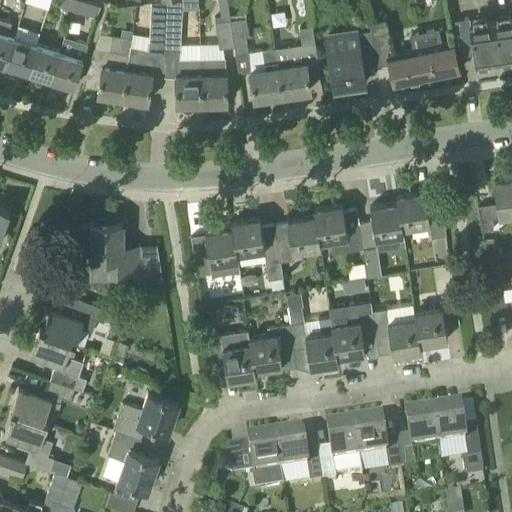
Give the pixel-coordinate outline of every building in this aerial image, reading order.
[(62,0),(61,5),(72,9),(74,0),(62,0)] [(82,0),(74,0),(72,9),(96,17),(100,6),(82,0)] [(149,48),(166,49),(168,0),(160,0),(151,2),(149,48)] [(168,0),(166,49),(180,49),(182,0),(168,0)] [(215,16),(218,47),(234,45),(230,19),(227,0),(218,0),(221,16),(215,16)] [(0,63),(4,65),(14,35),(7,33),(11,21),(0,17),(0,63)] [(245,17),(230,19),(234,45),(239,72),(250,70),(255,98),(280,95),(278,78),(280,77),(275,47),(248,52),(245,36),(248,35),(245,17)] [(460,55),(474,53),(469,24),(470,24),(469,17),(455,19),(460,55)] [(511,17),(494,20),(501,61),(511,59),(511,17)] [(469,24),(474,53),(476,65),(501,61),(494,20),(470,24),(469,24)] [(302,43),(275,47),(280,77),(278,78),(280,95),(310,90),(304,51),(316,49),(312,25),(299,27),(302,43)] [(362,57),(376,55),(372,29),(327,36),(334,87),(365,82),(362,57)] [(453,40),(440,43),(437,29),(410,34),(413,49),(388,54),(394,84),(459,70),(453,40)] [(14,35),(4,65),(27,72),(36,42),(14,35)] [(101,64),(98,87),(97,94),(124,98),(131,47),(132,38),(111,35),(109,48),(95,46),(90,63),(89,64),(91,63),(101,64)] [(60,50),(51,80),(74,87),(84,57),(88,43),(77,39),(72,54),(60,50)] [(36,42),(27,72),(51,80),(60,50),(36,42)] [(131,47),(124,98),(148,102),(152,71),(151,71),(154,56),(145,55),(146,49),(131,47)] [(225,57),(201,58),(202,103),(227,102),(226,73),(225,73),(225,57)] [(202,103),(201,58),(177,58),(177,74),(176,74),(176,104),(202,103)] [(482,231),(493,229),(492,217),(511,214),(511,177),(494,180),(499,209),(491,210),(490,204),(478,205),(482,231)] [(430,223),(432,237),(446,234),(442,209),(428,211),(425,191),(397,195),(397,201),(398,201),(402,228),(430,223)] [(404,233),(402,228),(398,201),(397,201),(370,206),(372,220),(360,222),(364,248),(377,246),(375,238),(404,233)] [(0,237),(10,208),(0,204),(0,237)] [(314,208),(315,214),(321,247),(331,245),(332,253),(364,248),(360,222),(357,208),(343,210),(342,204),(314,208)] [(274,223),(280,262),(292,260),(291,251),(321,247),(315,214),(287,219),(288,221),(274,223)] [(232,227),(238,269),(240,269),(239,266),(266,262),(268,279),(271,278),(273,289),(284,287),(280,262),(274,223),(261,225),(260,217),(231,221),(232,227)] [(91,257),(111,257),(111,272),(140,272),(140,244),(122,244),(122,223),(90,223),(90,225),(82,225),(82,241),(90,241),(91,257)] [(210,264),(221,262),(223,271),(238,269),(232,227),(205,232),(205,234),(191,236),(197,274),(211,271),(210,264)] [(511,298),(504,300),(502,288),(491,290),(495,315),(506,313),(505,307),(511,305),(511,298)] [(284,294),(286,307),(301,305),(302,304),(300,291),(284,294)] [(416,310),(417,317),(420,343),(448,339),(445,325),(459,323),(455,297),(441,299),(442,306),(416,310)] [(50,307),(43,328),(42,331),(72,341),(70,345),(74,346),(81,326),(91,330),(96,317),(102,319),(106,307),(81,298),(81,300),(82,300),(76,317),(50,307)] [(421,349),(420,343),(417,317),(389,321),(387,307),(371,310),(375,336),(378,354),(392,352),(393,354),(421,349)] [(363,338),(375,336),(371,310),(358,312),(359,319),(332,324),(337,356),(365,352),(363,338)] [(288,314),(289,322),(296,366),(310,364),(310,367),(338,362),(337,356),(332,324),(331,316),(319,318),(321,332),(305,334),(302,312),(288,314)] [(283,368),(295,366),(296,366),(289,322),(267,326),(268,334),(249,337),(255,369),(282,364),(283,368)] [(42,331),(43,328),(39,327),(30,353),(56,362),(50,378),(74,387),(75,386),(82,389),(86,378),(78,375),(79,374),(78,374),(82,361),(67,355),(70,345),(72,341),(42,331)] [(256,375),(255,369),(249,337),(248,329),(237,331),(237,332),(221,335),(221,333),(206,335),(213,379),(227,377),(227,379),(256,375)] [(9,413),(13,415),(14,411),(44,422),(45,419),(49,420),(54,422),(63,396),(70,399),(74,387),(50,378),(44,396),(18,387),(9,413)] [(116,430),(141,438),(146,424),(168,432),(178,401),(149,390),(142,409),(122,402),(113,429),(116,430)] [(459,405),(433,409),(438,445),(465,442),(467,459),(481,457),(477,432),(464,434),(459,405)] [(411,450),(438,445),(433,409),(405,413),(410,442),(397,444),(401,469),(414,467),(411,450)] [(32,444),(25,461),(50,469),(54,457),(47,455),(52,440),(43,437),(49,420),(45,419),(44,422),(14,411),(13,415),(6,435),(32,444)] [(380,417),(353,422),(358,458),(386,454),(389,471),(401,469),(397,444),(385,446),(380,417)] [(361,472),(358,458),(353,422),(326,426),(331,455),(318,457),(323,481),(335,479),(335,476),(361,472)] [(117,478),(113,491),(137,499),(141,487),(147,490),(158,458),(136,452),(141,438),(116,430),(108,453),(124,459),(117,478)] [(301,430),(274,434),(280,471),(307,467),(309,483),(323,481),(318,457),(306,459),(301,430)] [(247,438),(248,442),(253,475),(280,471),(274,434),(247,438)] [(0,453),(0,468),(22,476),(26,463),(0,453)] [(56,511),(69,476),(60,474),(55,472),(43,504),(29,499),(26,507),(13,503),(9,511),(56,511)] [(72,511),(74,507),(72,506),(81,481),(69,476),(56,511),(72,511)] [(0,511),(9,511),(13,503),(0,498),(0,495),(2,490),(0,489),(0,511)] [(130,511),(132,511),(137,499),(113,491),(110,490),(106,504),(130,511)] [(242,511),(243,511),(238,509),(219,503),(215,511),(242,511)]
